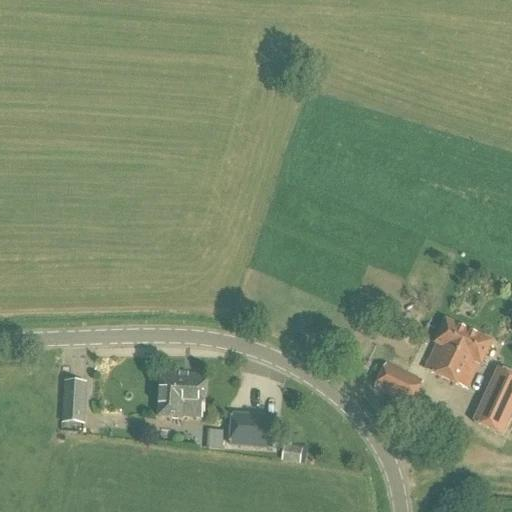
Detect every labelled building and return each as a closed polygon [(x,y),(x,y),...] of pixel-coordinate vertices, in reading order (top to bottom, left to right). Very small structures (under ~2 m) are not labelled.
[(481,367),(492,344),(446,323),(435,345),(438,346),(426,372),(466,391),(478,365),(481,367)] [(412,408),(423,384),(386,366),(375,390),(412,408)] [(511,376),(499,370),(473,424),(503,437),(511,417),(511,376)] [(181,421),(184,376),(161,374),(159,419),(181,421)] [(203,421),(204,414),(206,377),(184,376),(181,421),(203,421)] [(83,425),(86,386),(66,385),(63,424),(83,425)] [(229,438),(228,448),(270,451),(273,422),(243,419),(242,439),(229,438)] [(294,458),(295,446),(273,442),(271,454),(294,458)]
